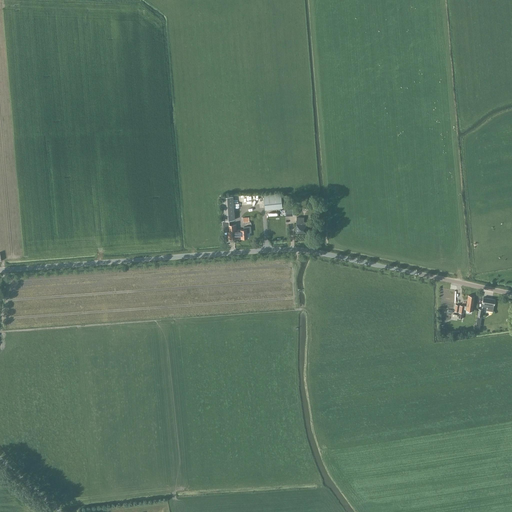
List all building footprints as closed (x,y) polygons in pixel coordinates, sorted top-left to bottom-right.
[(280,193),(263,195),(264,197),(265,210),(282,208),(281,196),(280,193)] [(233,196),(221,197),(223,232),(227,231),(228,239),(237,238),(237,237),(241,237),(241,238),(247,238),(247,232),(251,232),(250,226),(243,227),(244,230),(236,230),(236,224),(229,224),(229,220),(234,220),(233,196)] [(297,217),(296,232),(307,233),(307,221),(304,221),(304,217),(297,217)] [(464,306),(463,310),(466,310),(472,311),(474,296),(468,295),(466,306),(464,306)] [(487,310),(492,311),(494,305),(495,299),(483,297),(482,303),(482,306),(487,307),(487,310)] [(458,318),(462,319),(464,306),(455,305),(455,311),(459,312),(458,318)]
